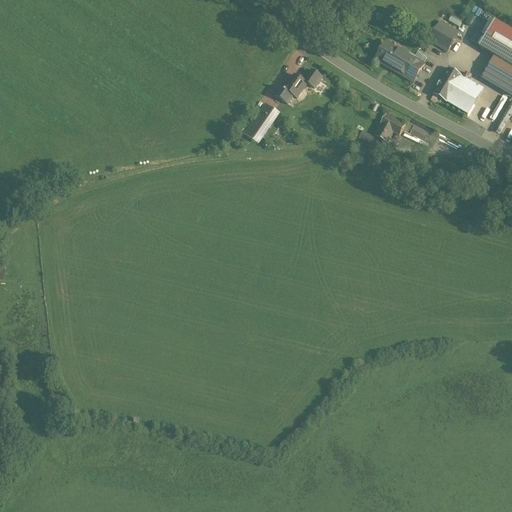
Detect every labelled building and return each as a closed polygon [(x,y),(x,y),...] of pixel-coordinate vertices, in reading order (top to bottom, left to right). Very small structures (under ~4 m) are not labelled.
[(459,33),(440,22),(428,41),(447,53),(459,33)] [(479,49),(495,58),(484,76),(511,92),(511,33),(495,23),(479,49)] [(424,66),(386,43),(375,61),(413,84),(424,66)] [(415,59),(424,62),(427,55),(418,52),(415,59)] [(482,90),(462,78),(448,69),(433,95),(447,103),(447,102),(468,115),(482,90)] [(312,71),(304,83),(307,85),(315,90),(323,78),(312,71)] [(295,76),(285,92),(293,97),(297,100),(299,98),(302,94),(302,93),(307,85),(304,83),(295,76)] [(287,106),(293,97),(285,92),(281,89),(275,97),(287,106)] [(279,115),(266,106),(245,136),(258,145),(279,115)] [(405,127),(386,116),(375,137),(387,144),(393,134),(399,137),(405,127)] [(371,139),(375,130),(367,127),(363,136),(365,137),(365,136),(371,139)]
